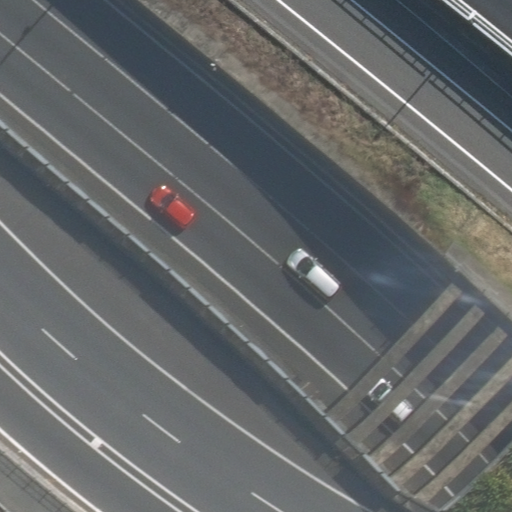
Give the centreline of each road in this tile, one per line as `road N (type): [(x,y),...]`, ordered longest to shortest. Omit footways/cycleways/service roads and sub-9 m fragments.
road 1 (motorway): [(511,446),(293,240),(14,0)]
road 2 (motorway): [(285,511),(56,343),(0,291)]
road 3 (motorway): [(511,155),(316,0)]
